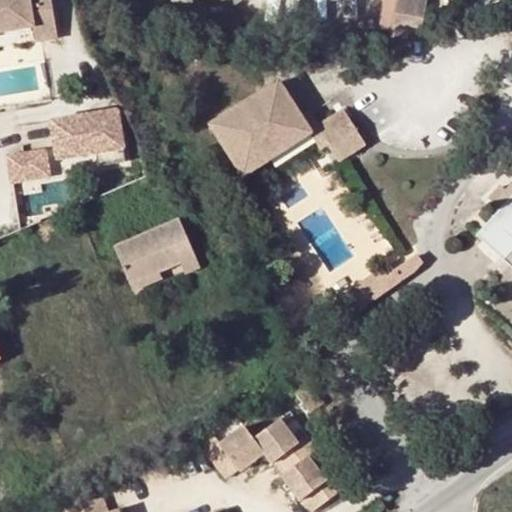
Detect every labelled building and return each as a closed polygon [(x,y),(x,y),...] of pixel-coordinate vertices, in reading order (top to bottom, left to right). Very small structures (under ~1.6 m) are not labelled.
[(51,0),(0,0),(0,31),(33,26),(36,41),(58,37),(51,0)] [(427,0),(397,0),(391,39),(422,28),(427,0)] [(243,177),(309,134),(311,133),(318,126),(309,112),(301,117),(278,82),(211,125),(243,177)] [(113,111),(48,121),(54,157),(92,151),(94,165),(121,161),(113,111)] [(349,118),(344,111),(318,126),(311,133),(309,134),(323,155),(331,150),(322,136),(349,118)] [(365,144),(349,118),(322,136),(331,150),(347,139),(354,151),(365,144)] [(347,139),(331,150),(337,161),(354,151),(347,139)] [(41,151),(20,154),(22,164),(16,165),(17,171),(7,173),(9,182),(45,176),(41,151)] [(20,154),(4,157),(7,173),(17,171),(16,165),(22,164),(20,154)] [(511,195),(477,236),(511,268),(511,195)] [(114,247),(130,284),(160,271),(180,263),(185,274),(200,267),(179,219),(114,247)] [(389,262),(377,271),(390,288),(402,280),(389,262)] [(160,271),(130,284),(133,291),(163,279),(160,271)] [(390,288),(377,271),(330,305),(342,322),(390,288)] [(318,397),(304,376),(291,385),(306,405),(318,397)] [(285,441),(266,414),(214,450),(201,432),(188,441),(213,476),(226,466),(227,469),(252,451),(260,462),(263,461),(272,474),(269,475),(287,500),(290,499),(299,511),(333,487),(323,474),(313,481),(296,457),(307,449),(295,434),(285,441)] [(102,511),(97,511),(92,499),(57,511),(205,511),(201,511),(109,511),(108,510),(102,511)]
